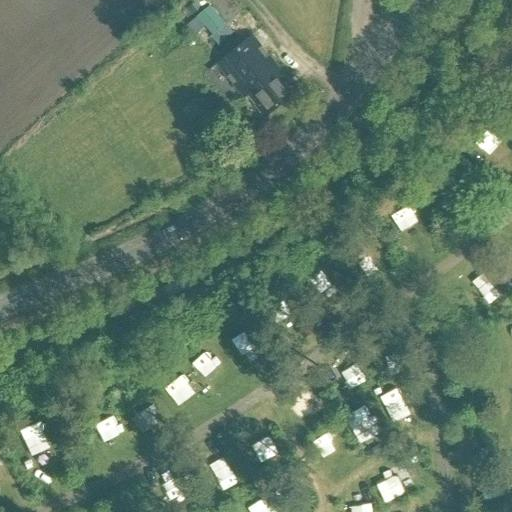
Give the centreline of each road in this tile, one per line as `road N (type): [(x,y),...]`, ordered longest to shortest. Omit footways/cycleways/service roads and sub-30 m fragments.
road 1 (tertiary): [(0,305),(178,232),(272,172),(344,99),(417,0)]
road 2 (track): [(254,0),(344,99)]
